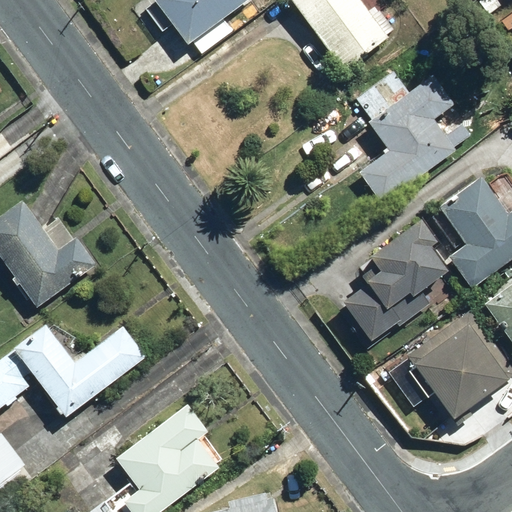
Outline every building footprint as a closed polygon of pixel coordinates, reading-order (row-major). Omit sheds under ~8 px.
[(251,0),(149,0),(187,50),(192,46),(201,57),(234,32),(225,21),(251,0)] [(386,40),(356,0),(286,0),(285,1),(338,74),(386,40)] [(474,138),(413,50),(350,92),(371,123),(366,127),(385,156),(356,175),(376,204),(474,138)] [(469,291),(511,257),(511,193),(509,190),(497,199),(483,181),(439,215),(464,248),(446,262),(469,291)] [(23,203),(0,218),(0,263),(34,312),(95,270),(58,216),(40,228),(23,203)] [(437,247),(419,223),(365,263),(375,276),(360,288),(375,307),(353,323),(370,346),(398,325),(402,331),(437,305),(427,292),(448,276),(430,252),(437,247)] [(511,285),(481,308),(511,349),(511,285)] [(452,424),(511,375),(511,367),(466,310),(396,365),(426,402),(432,398),(452,424)] [(44,326),(10,353),(64,420),(143,359),(120,330),(75,365),(44,326)] [(9,355),(0,361),(0,488),(26,470),(0,433),(0,412),(33,389),(9,355)] [(210,437),(186,406),(113,463),(128,481),(88,511),(164,511),(220,469),(201,444),(210,437)] [(273,511),(269,493),(224,505),(226,511),(223,511),(273,511)]
